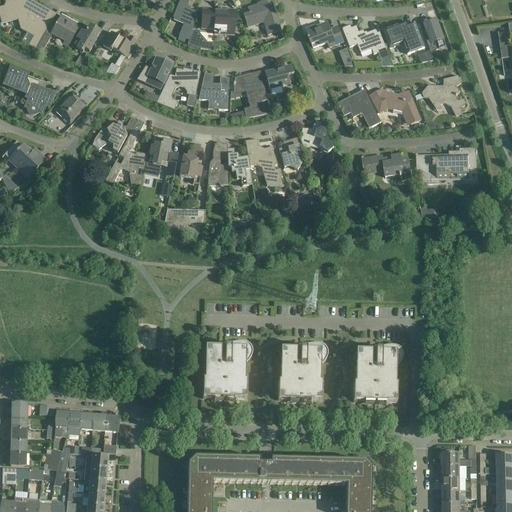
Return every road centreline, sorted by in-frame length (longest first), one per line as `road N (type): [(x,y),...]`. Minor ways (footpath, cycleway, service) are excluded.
road 1 (residential): [(411,434),(413,323),(204,320)]
road 2 (residential): [(411,434),(138,428)]
road 3 (residential): [(326,107),(260,129),(211,132),(169,124),(112,93)]
road 4 (unclassified): [(511,156),(453,0)]
road 5 (residential): [(149,38),(181,56),(247,63),(300,42)]
road 6 (residential): [(138,428),(122,400),(0,393)]
road 7 (residential): [(313,78),(452,68)]
road 8 (residential): [(0,125),(55,146),(112,93)]
road 9 (residential): [(287,7),(421,9)]
road 10 (residential): [(346,143),(414,144),(477,129)]
road 11 (residential): [(116,89),(0,47)]
